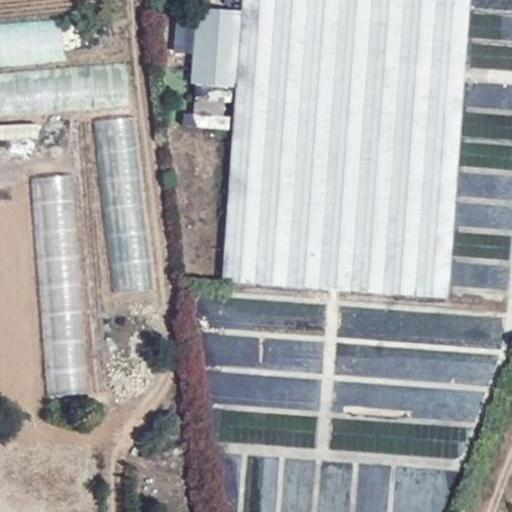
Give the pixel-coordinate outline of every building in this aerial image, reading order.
[(446,291),(467,0),(242,0),(242,6),(197,3),(192,78),(237,81),(223,277),(446,291)] [(0,66),(66,62),(63,18),(0,22),(0,66)] [(130,62),(76,65),(79,109),(133,106),(130,62)] [(0,97),(1,115),(76,110),(73,64),(0,68),(0,97)] [(129,124),(95,128),(112,297),(146,293),(129,124)] [(65,179),(30,182),(46,395),(82,393),(65,179)] [(222,335),(222,348),(252,349),(252,336),(222,335)]
